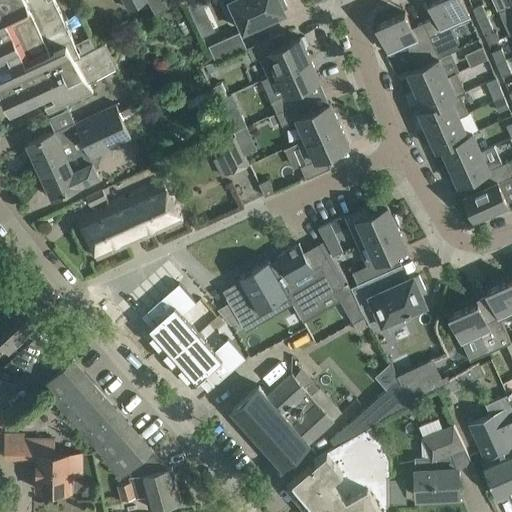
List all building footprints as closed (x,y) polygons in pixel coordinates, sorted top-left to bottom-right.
[(48,112),(93,92),(89,82),(77,56),(80,55),(55,0),(0,0),(0,64),(4,72),(0,73),(0,89),(11,113),(60,91),(65,103),(48,111),(48,112)] [(123,0),(129,11),(147,0),(123,0)] [(165,0),(148,0),(156,14),(169,6),(165,0)] [(230,0),(244,30),(286,11),(284,8),(287,6),(284,0),(230,0)] [(471,18),(462,0),(431,0),(430,1),(436,16),(424,21),(437,51),(438,51),(459,42),(452,26),(471,18)] [(511,0),(494,0),(499,9),(511,3),(511,0)] [(482,3),(473,7),(478,19),(487,14),(482,3)] [(511,3),(499,9),(510,34),(511,33),(511,3)] [(437,51),(424,21),(412,27),(405,12),(377,24),(390,54),(404,48),(413,68),(440,56),(438,51),(437,51)] [(487,14),(478,19),(484,32),(493,28),(487,14)] [(211,26),(198,32),(201,39),(214,33),(211,26)] [(239,34),(208,47),(215,63),(245,50),(239,34)] [(277,72),(310,57),(301,36),(277,47),(272,35),(247,46),(253,59),(259,56),(269,77),(278,73),(277,72)] [(77,56),(89,82),(120,68),(107,41),(80,55),(77,56)] [(489,58),(483,46),(465,53),(471,66),(489,58)] [(502,47),(492,51),(497,63),(507,59),(502,47)] [(417,89),(457,71),(459,70),(451,51),(440,56),(413,68),(409,70),(417,89)] [(296,89),(320,78),(310,57),(277,72),(278,73),(286,92),(271,99),(277,112),(301,101),(296,89)] [(511,71),(507,59),(497,63),(502,76),(511,71)] [(425,108),(460,93),(460,94),(466,91),(464,88),(457,71),(417,89),(425,108)] [(222,82),(212,87),(218,99),(228,94),(222,82)] [(501,87),(491,91),(495,100),(505,96),(501,87)] [(428,129),(459,115),(459,116),(469,112),(460,94),(460,93),(425,108),(420,110),(428,129)] [(503,98),(495,102),(499,114),(508,110),(503,98)] [(306,137),(307,138),(340,123),(330,102),(306,112),(301,101),(277,112),(281,121),(282,125),(298,118),(306,137)] [(67,157),(41,169),(53,196),(99,175),(94,165),(91,159),(133,139),(128,127),(116,102),(74,121),(86,148),(67,157)] [(236,103),(222,110),(233,132),(247,126),(236,103)] [(277,112),(269,115),(273,124),(281,121),(277,112)] [(442,146),(467,134),(459,116),(459,115),(428,129),(437,148),(442,146)] [(54,130),(28,142),(41,169),(67,157),(86,148),(74,121),(55,130),(54,130)] [(306,137),(297,141),(307,162),(300,165),(306,178),(331,167),(325,155),(349,144),(340,123),(307,138),(306,137)] [(451,165),(481,151),(473,131),(467,134),(442,146),(451,165)] [(250,163),(236,135),(211,147),(217,158),(223,155),(232,173),(250,163)] [(490,170),(489,169),(481,151),(451,165),(459,183),(484,172),(490,170)] [(508,202),(499,181),(511,175),(511,170),(509,165),(507,160),(489,169),(490,170),(484,172),(489,184),(464,195),(474,217),(508,202)] [(269,179),(259,183),(265,196),(274,192),(269,179)] [(165,180),(109,205),(127,244),(182,219),(165,180)] [(127,244),(109,205),(109,204),(79,217),(97,258),(115,249),(127,244)] [(368,205),(344,215),(348,223),(358,244),(398,226),(397,225),(400,223),(395,214),(392,215),(388,205),(371,212),(368,205)] [(331,222),(317,228),(324,240),(325,242),(337,236),(331,222)] [(352,271),(358,283),(386,270),(387,270),(382,259),(407,248),(398,226),(358,244),(367,264),(352,271)] [(269,259),(269,260),(301,316),(322,305),(319,299),(347,283),(333,256),(313,267),(304,252),(299,243),(278,254),(280,258),(271,263),(269,259)] [(227,297),(226,297),(242,325),(243,325),(269,310),(266,305),(287,293),(293,303),(301,317),(301,316),(269,260),(240,276),(245,286),(227,297)] [(386,270),(358,283),(351,286),(361,307),(373,302),(376,307),(383,323),(387,321),(390,329),(406,323),(402,314),(427,303),(422,292),(426,290),(419,275),(415,276),(414,274),(410,276),(392,284),(386,270)] [(511,278),(487,290),(499,316),(501,319),(511,313),(511,278)] [(209,389),(239,361),(222,342),(210,353),(178,317),(190,306),(173,286),(143,314),(152,324),(140,335),(188,389),(200,378),(209,389)] [(2,303),(0,305),(0,340),(9,350),(40,322),(31,313),(33,311),(25,301),(23,303),(20,301),(9,311),(2,303)] [(511,341),(501,319),(499,316),(487,322),(478,302),(450,315),(463,344),(482,336),(489,351),(507,343),(511,341)] [(373,326),(350,338),(389,410),(412,398),(373,326)] [(341,358),(329,367),(337,379),(350,371),(341,358)] [(122,476),(128,470),(152,448),(73,359),(42,386),(122,476)] [(232,410),(257,438),(308,392),(306,389),(315,381),(301,365),(268,395),(259,385),(232,410)] [(425,368),(406,376),(415,396),(434,387),(425,368)] [(458,375),(439,386),(450,405),(459,400),(454,391),(464,385),(458,375)] [(308,392),(257,438),(283,466),(334,420),(308,392)] [(511,490),(511,396),(503,400),(501,396),(486,403),(490,414),(470,423),(486,460),(483,462),(498,497),(511,490)] [(366,409),(329,440),(334,446),(371,424),(376,422),(366,409)] [(18,430),(18,414),(6,414),(5,430),(18,430)] [(420,456),(415,456),(416,470),(416,477),(417,496),(459,494),(458,474),(458,467),(453,456),(466,450),(455,425),(446,429),(443,430),(439,418),(419,425),(424,437),(430,456),(420,456)] [(384,511),(391,508),(390,457),(371,424),(334,446),(313,458),(318,465),(313,469),(310,465),(292,479),(319,511),(384,511)] [(24,433),(5,433),(5,458),(38,458),(38,490),(58,490),(58,491),(58,493),(59,494),(61,495),(62,496),(63,496),(64,496),(66,496),(67,495),(69,494),(70,493),(70,492),(71,490),(71,475),(82,475),(82,452),(54,452),(54,438),(24,438),(24,433)] [(152,448),(128,470),(132,476),(131,476),(131,482),(118,486),(122,500),(146,494),(150,508),(181,500),(172,466),(168,467),(152,448)]
